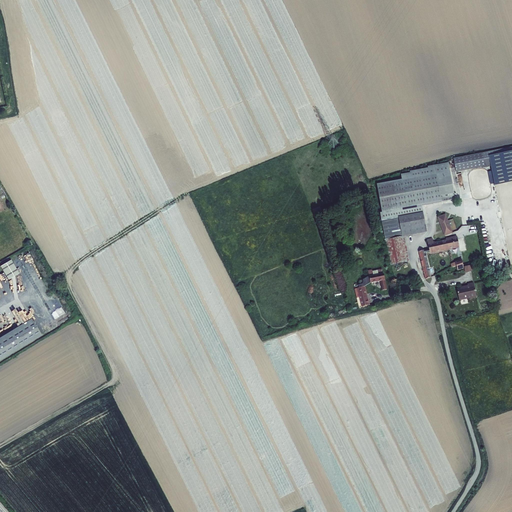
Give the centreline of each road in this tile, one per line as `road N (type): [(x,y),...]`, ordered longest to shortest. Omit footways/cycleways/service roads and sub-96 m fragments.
road 1 (track): [(0,447),(110,383),(60,276)]
road 2 (residential): [(453,511),(479,465),(429,288)]
road 3 (unknown): [(384,295),(429,288),(415,242),(444,208),(484,215),(495,253)]
